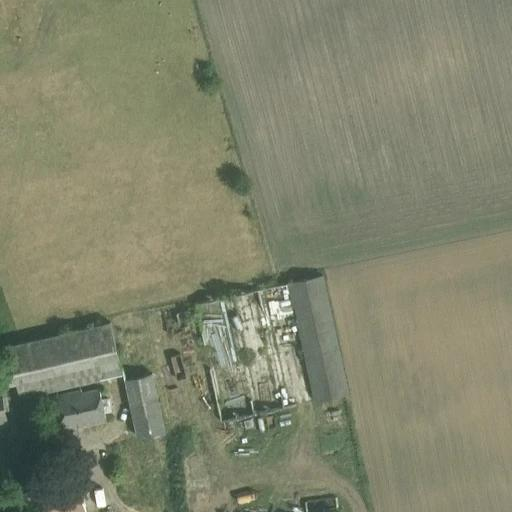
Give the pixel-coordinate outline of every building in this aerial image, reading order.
[(289,283),(315,401),(349,394),(323,275),(289,283)] [(0,346),(0,385),(16,382),(19,397),(122,373),(111,321),(0,346)] [(124,380),(137,442),(166,436),(153,374),(124,380)] [(0,425),(8,424),(1,387),(0,387),(0,425)] [(81,391),(57,396),(64,430),(107,421),(100,389),(82,393),(81,391)] [(86,511),(82,486),(45,493),(48,511),(86,511)]
